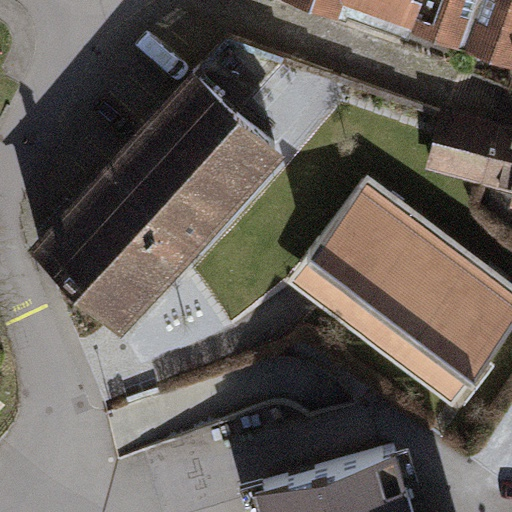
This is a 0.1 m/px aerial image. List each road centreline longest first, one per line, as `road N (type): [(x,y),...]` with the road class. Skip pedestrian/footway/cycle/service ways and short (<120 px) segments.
road 1 (residential): [(0,255),(58,404),(68,452),(61,511)]
road 2 (residential): [(108,0),(84,14),(0,183)]
